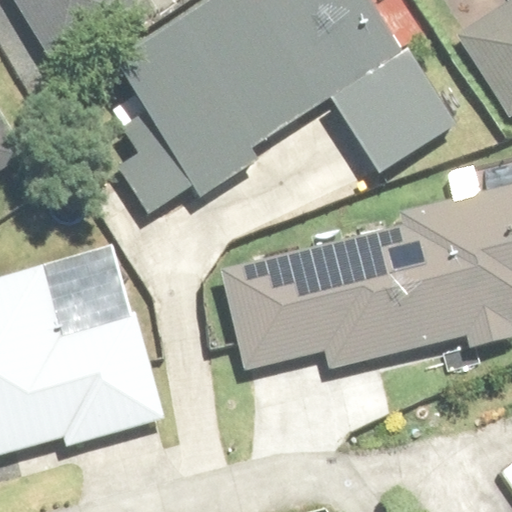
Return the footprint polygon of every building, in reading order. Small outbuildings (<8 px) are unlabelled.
[(0,0),(49,79),(133,27),(118,1),(119,0),(0,0)] [(446,135),(359,0),(263,0),(248,10),(242,0),(213,0),(106,69),(155,146),(110,174),(146,230),(198,197),(203,205),(255,172),(246,157),(331,103),(379,178),(446,135)] [(511,0),(455,38),(511,126),(511,125),(511,0)] [(0,172),(20,160),(0,130),(0,172)] [(443,183),(450,211),(398,224),(401,236),(225,282),(249,375),(326,355),(332,378),(511,331),(511,194),(482,203),(474,175),(443,183)] [(0,460),(64,443),(68,457),(166,431),(137,324),(56,345),(39,282),(0,292),(0,460)]
